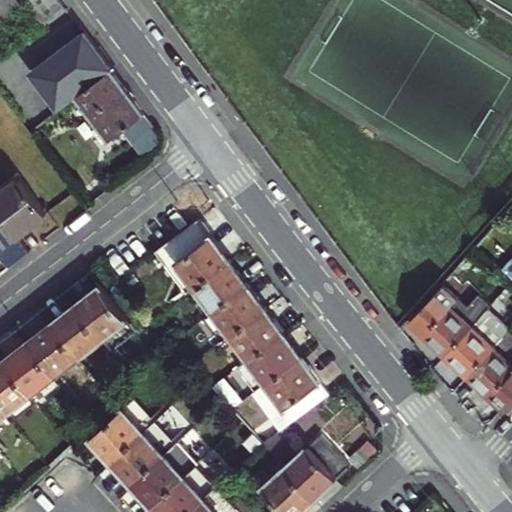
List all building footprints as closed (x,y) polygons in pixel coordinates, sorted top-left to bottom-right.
[(0,0),(0,2),(11,16),(23,6),(17,0),(0,0)] [(43,28),(67,9),(59,0),(29,0),(24,5),(43,28)] [(11,16),(0,2),(0,22),(1,24),(11,16)] [(72,98),(109,68),(96,50),(83,32),(30,76),(57,111),(72,98)] [(126,143),(136,156),(160,138),(135,103),(109,68),(72,98),(115,151),(120,147),(126,143)] [(8,187),(4,182),(0,185),(0,214),(0,215),(17,237),(42,218),(47,213),(20,178),(8,187)] [(19,258),(28,251),(17,237),(0,215),(0,214),(0,254),(9,266),(19,258)] [(195,288),(228,264),(216,248),(196,222),(153,255),(183,296),(195,288)] [(0,273),(9,266),(0,254),(0,273)] [(213,312),(246,288),(237,276),(228,264),(195,288),(213,312)] [(488,308),(491,304),(479,292),(468,304),(444,281),(411,317),(426,331),(425,332),(429,336),(448,353),(488,308)] [(96,288),(77,303),(104,337),(128,318),(101,284),(96,288)] [(231,336),(264,311),(254,298),(246,288),(213,312),(201,321),(219,345),(231,336)] [(104,337),(77,303),(65,311),(53,321),(80,356),(104,337)] [(470,374),(509,330),(511,328),(488,308),(448,353),(459,364),(470,374)] [(264,311),(231,336),(249,360),(283,335),(273,323),(264,311)] [(80,356),(53,321),(43,329),(30,340),(56,374),(80,356)] [(511,398),(511,332),(509,330),(470,374),(481,384),(505,406),(511,398)] [(245,363),(264,388),(268,384),(301,360),(292,348),(283,335),(249,360),(245,363)] [(56,374),(30,340),(20,347),(6,358),(34,392),(56,374)] [(34,392),(6,358),(0,362),(0,399),(9,411),(34,392)] [(268,384),(286,407),(319,382),(310,371),(301,360),(268,384)] [(319,382),(286,407),(281,410),(291,424),(329,396),(319,382)] [(126,406),(123,402),(92,430),(104,443),(116,456),(147,429),(156,420),(136,398),(126,406)] [(0,418),(9,411),(0,399),(0,418)] [(9,411),(0,418),(0,431),(15,419),(9,411)] [(126,467),(136,479),(168,451),(147,429),(116,456),(126,467)] [(266,442),(289,468),(316,498),(332,484),(352,466),(325,435),(303,455),(281,431),(266,442)] [(168,451),(136,479),(146,490),(157,501),(188,474),(201,462),(203,460),(183,438),(168,451)] [(358,468),(369,458),(361,450),(351,459),(358,468)] [(188,474),(157,501),(166,511),(188,511),(208,495),(221,483),(217,479),(201,462),(188,474)] [(300,511),(316,498),(289,468),(267,487),(289,511),(300,511)] [(222,511),(208,495),(188,511),(222,511)]
